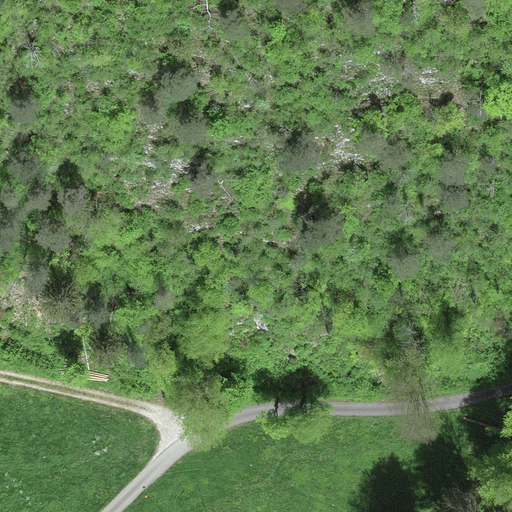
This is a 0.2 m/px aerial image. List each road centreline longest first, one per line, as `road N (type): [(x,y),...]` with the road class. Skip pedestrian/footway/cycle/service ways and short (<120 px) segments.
road 1 (unclassified): [(111,511),(191,438),(241,414),(408,408),(511,388)]
road 2 (track): [(191,438),(166,412),(0,376)]
road 3 (track): [(211,426),(278,473),(310,511)]
